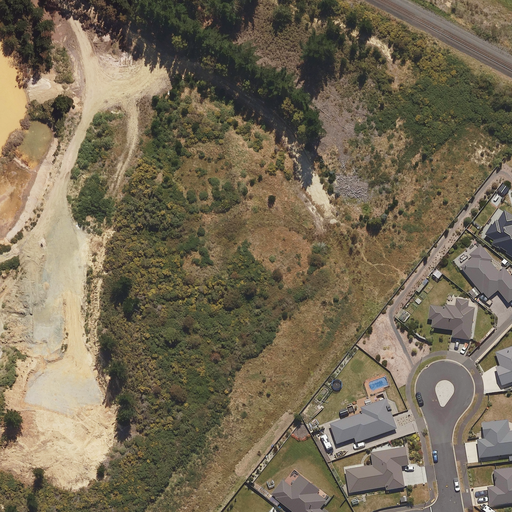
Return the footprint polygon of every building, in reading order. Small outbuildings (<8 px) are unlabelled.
[(511,216),(504,210),(485,236),(511,256),(511,216)] [(498,291),(509,304),(511,301),(511,277),(504,269),(499,273),(490,262),(492,260),(481,247),(459,266),(488,299),(498,291)] [(468,308),(469,301),(457,299),(456,307),(445,306),(445,308),(431,306),(429,320),(433,320),(432,328),(454,331),(452,338),(470,341),(475,309),(468,308)] [(511,347),(496,353),(501,366),(496,368),(502,385),(511,382),(511,347)] [(356,444),(397,430),(387,400),(361,409),(363,414),(330,426),(337,446),(355,440),(356,444)] [(511,431),(510,432),(509,421),(483,424),(485,440),(478,440),(480,458),(511,454),(511,431)] [(401,468),(408,467),(405,449),(371,455),(373,467),(346,471),(350,494),(387,488),(387,491),(405,488),(401,468)] [(511,469),(494,471),(496,487),(488,488),(490,506),(511,503),(511,469)] [(318,494),(320,491),(302,477),(294,488),(285,480),(273,496),(293,511),(323,511),(321,510),(328,502),(318,494)]
